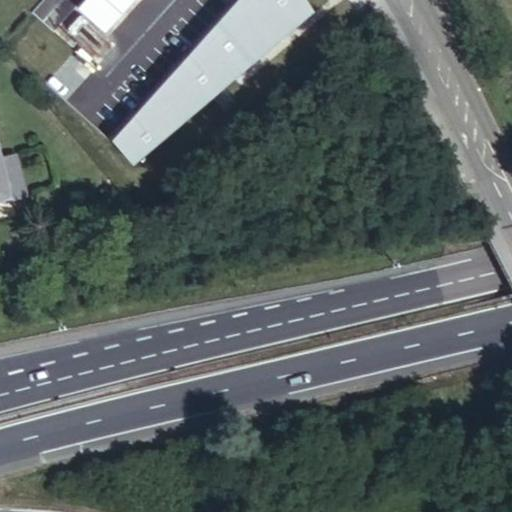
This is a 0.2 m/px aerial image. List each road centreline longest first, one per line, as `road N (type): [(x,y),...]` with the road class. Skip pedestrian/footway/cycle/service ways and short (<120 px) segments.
road 1 (trunk): [(511,264),(0,388)]
road 2 (trunk): [(0,455),(376,362)]
road 3 (secondary): [(511,210),(403,0)]
road 4 (motorway): [(376,362),(511,329)]
